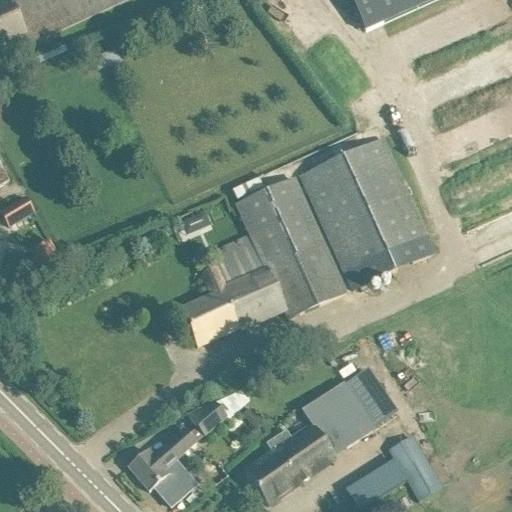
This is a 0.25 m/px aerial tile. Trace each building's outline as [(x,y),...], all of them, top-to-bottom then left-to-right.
[(35,48),(136,0),(0,0),(0,46),(28,33),(35,48)] [(349,0),(364,33),(439,0),(349,0)] [(434,255),(382,141),(300,179),(352,293),(434,255)] [(258,180),(232,191),(237,202),(262,190),(258,180)] [(345,296),(293,182),(236,208),(250,239),(210,257),(216,271),(202,277),(212,298),(180,312),(197,350),(238,331),(239,333),(284,313),(288,322),(345,296)] [(26,200),(0,215),(9,230),(35,215),(26,200)] [(206,215),(182,225),(188,237),(211,228),(206,215)] [(335,462),(374,434),(340,387),(302,414),(311,427),(292,440),(286,432),(277,438),(278,440),(267,447),(271,454),(244,474),(268,508),(334,461),(335,462)] [(204,438),(225,419),(213,405),(187,418),(204,438)] [(248,409),(241,416),(253,429),(260,423),(248,409)] [(164,474),(187,454),(196,446),(184,432),(152,460),(146,454),(128,470),(149,494),(167,478),(164,474)] [(413,439),(389,453),(419,504),(443,490),(413,439)]
